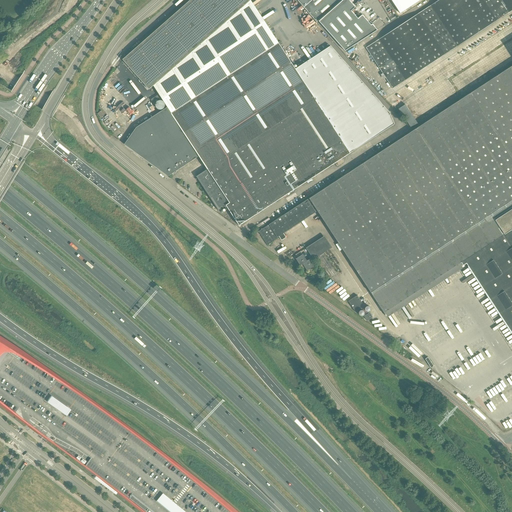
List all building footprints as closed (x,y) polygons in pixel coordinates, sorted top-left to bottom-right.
[(218,211),(226,206),(239,226),(335,163),(341,159),(350,153),(314,99),(278,44),(278,43),(278,44),(250,0),(190,0),(181,8),(123,60),(149,89),(153,86),(167,107),(136,127),(124,144),(168,176),(199,156),(204,164),(207,169),(196,176),(218,211)] [(297,0),(304,8),(316,22),(341,0),(297,0)] [(351,11),(354,8),(355,7),(348,0),(342,0),(319,21),(345,51),(377,30),(372,24),(371,25),(362,15),(358,19),(351,11)] [(511,0),(439,0),(404,23),(389,33),(366,48),(392,88),(404,81),(511,10),(511,0)] [(390,0),(400,14),(420,0),(390,0)] [(386,316),(404,304),(463,266),(466,263),(511,333),(511,65),(352,171),(309,198),(309,199),(307,200),(268,225),(267,226),(258,232),(267,245),(278,238),(278,237),(279,236),(281,240),(286,237),(283,233),(316,212),(315,212),(317,211),(342,249),(360,276),(377,302),(384,313),(386,316)] [(398,109),(404,117),(410,128),(417,123),(405,104),(398,109)] [(307,248),(314,258),(330,247),(324,237),(323,238),(309,247),(307,248)] [(300,266),(303,264),(309,260),(310,259),(307,261),(302,254),(301,255),(300,255),(298,256),(299,257),(296,259),(296,258),(295,259),(300,265),(299,266),(300,266)] [(309,260),(303,264),(304,266),(303,266),(304,268),(305,267),(307,271),(306,271),(307,271),(314,266),(314,267),(309,260)] [(357,295),(351,299),(348,301),(355,312),(364,306),(357,295)] [(364,316),(367,321),(372,317),(369,313),(364,316)] [(18,351),(0,339),(0,406),(44,440),(81,468),(138,511),(229,511),(196,483),(119,422),(18,351)] [(425,359),(431,368),(433,366),(428,357),(425,359)]
